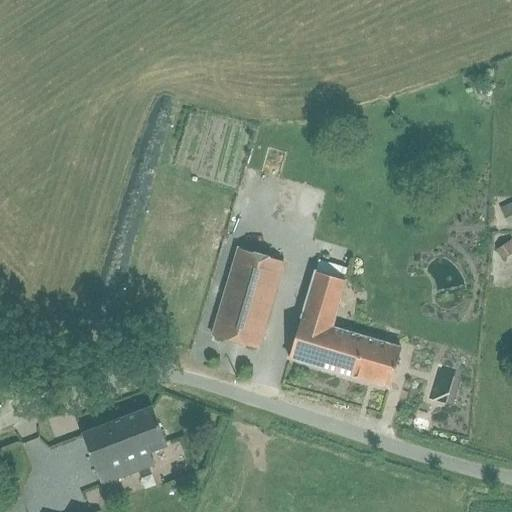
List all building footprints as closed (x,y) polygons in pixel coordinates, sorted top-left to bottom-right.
[(481,210),(492,228),(511,215),(511,206),(505,195),(481,210)] [(493,238),(481,249),(490,259),(503,248),(493,238)] [(241,248),(215,339),(267,354),(293,263),(241,248)] [(279,359),(385,391),(399,345),(330,324),(343,282),(305,271),(279,359)] [(166,459),(147,407),(73,434),(92,486),(166,459)]
